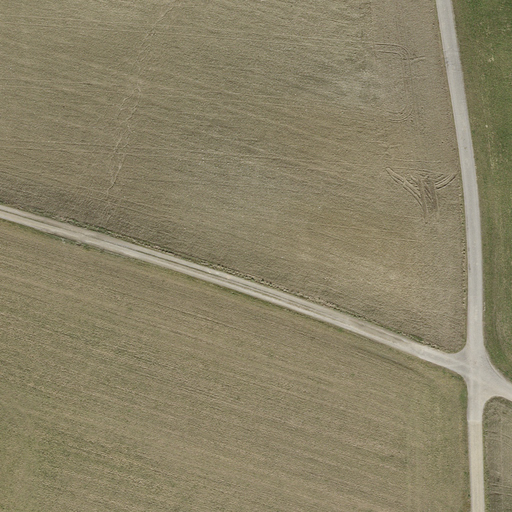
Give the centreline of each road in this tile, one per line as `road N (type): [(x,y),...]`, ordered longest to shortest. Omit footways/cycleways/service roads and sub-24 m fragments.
road 1 (track): [(0,214),(189,269),(476,372)]
road 2 (track): [(476,372),(475,196),(445,0)]
road 3 (track): [(479,511),(476,372)]
